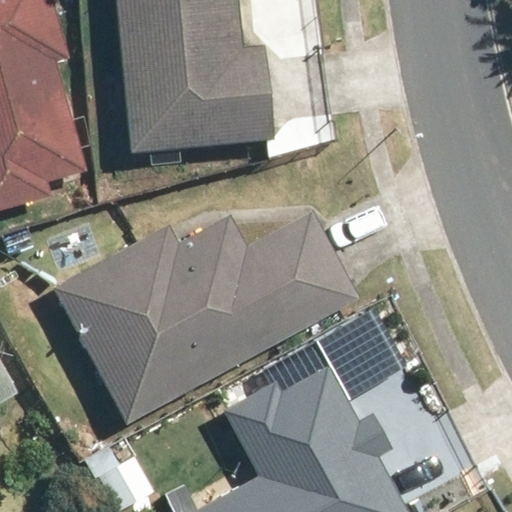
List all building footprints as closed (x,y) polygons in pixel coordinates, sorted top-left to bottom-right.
[(47,66),(65,61),(49,6),(47,0),(0,0),(0,208),(81,186),(47,66)] [(109,0),(123,156),(237,146),(268,143),(260,45),(228,48),(224,0),(109,0)] [(353,298),(307,212),(242,247),(225,214),(173,242),(163,223),(43,286),(117,424),(353,298)] [(322,360),(216,412),(253,485),(198,511),(403,511),(373,462),(382,451),(364,416),(350,417),(322,360)] [(0,379),(0,404),(11,398),(0,379)] [(122,436),(71,461),(96,511),(112,511),(150,494),(122,436)]
